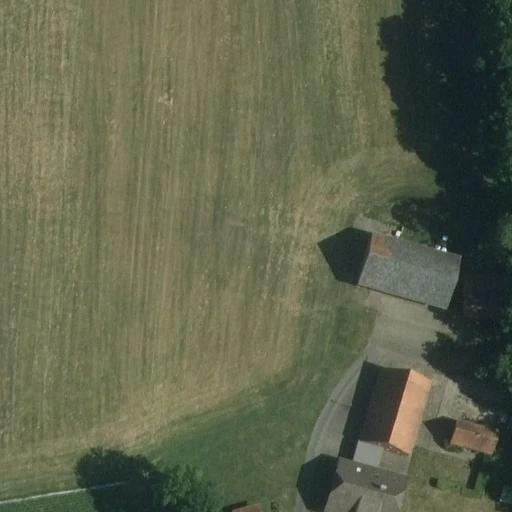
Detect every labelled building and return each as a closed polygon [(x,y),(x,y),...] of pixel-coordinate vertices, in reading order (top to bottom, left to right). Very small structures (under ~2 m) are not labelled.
[(461,262),(367,234),(352,287),(446,314),(461,262)] [(511,276),(461,278),(462,322),(511,320),(511,276)] [(349,469),(373,476),(380,452),(406,459),(427,386),(379,372),(358,446),(355,445),(349,469)] [(461,419),(453,444),(496,459),(505,434),(461,419)] [(373,476),(349,469),(338,466),(324,511),(393,511),(401,484),(373,476)]
